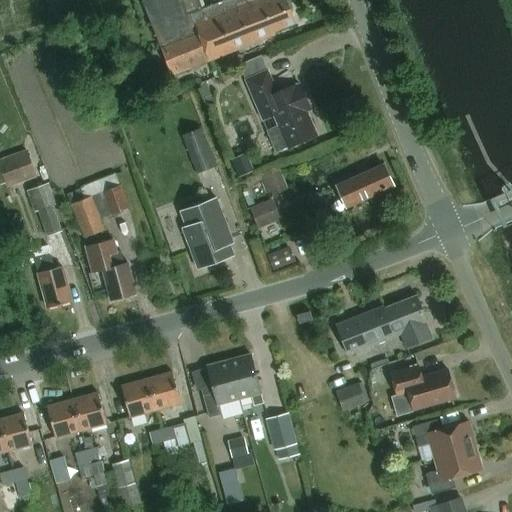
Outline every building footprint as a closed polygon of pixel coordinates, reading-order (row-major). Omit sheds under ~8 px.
[(273,33),(294,25),(284,0),(271,0),(270,1),(270,0),(262,0),(226,0),(202,9),(198,0),(183,0),(180,1),(179,0),(147,0),(142,2),(171,77),(274,36),(273,33)] [(277,93),(268,71),(244,80),(262,122),(274,117),(278,128),(267,133),(276,154),(317,137),(307,112),(311,111),(300,85),(296,87),(296,85),(277,93)] [(201,130),(183,137),(198,175),(216,168),(201,130)] [(35,180),(26,154),(0,163),(0,186),(4,185),(6,190),(35,180)] [(361,201),(393,187),(383,167),(352,181),(337,188),(346,208),(361,201)] [(56,207),(49,187),(28,195),(36,216),(39,215),(47,237),(60,232),(52,209),(56,207)] [(92,198),(101,220),(129,209),(121,187),(92,198)] [(105,231),(101,220),(92,198),(70,206),(83,240),(105,231)] [(216,200),(180,213),(186,228),(182,230),(198,270),(233,257),(229,245),(233,244),(216,200)] [(251,207),(257,226),(276,219),(269,200),(251,207)] [(113,239),(86,247),(94,275),(103,273),(111,302),(135,296),(127,264),(123,265),(120,252),(117,253),(113,239)] [(47,308),(71,301),(62,268),(54,270),(50,256),(34,260),(47,308)] [(406,349),(431,339),(425,323),(427,322),(417,297),(384,310),(383,308),(335,327),(347,356),(401,335),(406,349)] [(314,321),(312,313),(297,317),(299,325),(314,321)] [(227,363),(237,400),(251,397),(254,407),(263,405),(250,357),(227,363)] [(218,405),(237,400),(227,363),(207,368),(213,388),(201,391),(209,419),(221,416),(218,405)] [(454,400),(447,370),(421,376),(418,365),(390,372),(396,394),(408,391),(412,410),(454,400)] [(172,374),(147,381),(155,412),(181,405),(172,374)] [(147,381),(121,388),(130,419),(155,412),(147,381)] [(366,404),(358,384),(336,392),(343,413),(366,404)] [(98,394),(72,401),(81,432),(106,425),(98,394)] [(72,401),(46,408),(55,439),(81,432),(72,401)] [(23,415),(0,421),(0,430),(6,453),(32,446),(23,415)] [(297,445),(289,415),(266,421),(274,452),(297,445)] [(152,429),(155,443),(166,440),(168,449),(204,442),(200,419),(152,429)] [(436,421),(412,428),(418,449),(429,445),(433,459),(475,447),(469,423),(439,432),(436,421)] [(248,455),(244,439),(228,443),(233,459),(248,455)] [(437,472),(426,475),(431,496),(455,489),(452,479),(482,470),(475,447),(433,459),(437,472)] [(102,461),(98,449),(75,456),(83,480),(93,477),(89,465),(102,461)] [(135,485),(130,468),(115,472),(120,490),(135,485)] [(30,494),(25,478),(22,469),(12,472),(15,481),(19,497),(30,494)] [(19,497),(15,481),(12,472),(1,475),(8,501),(19,497)] [(464,511),(460,499),(428,509),(428,511),(464,511)]
